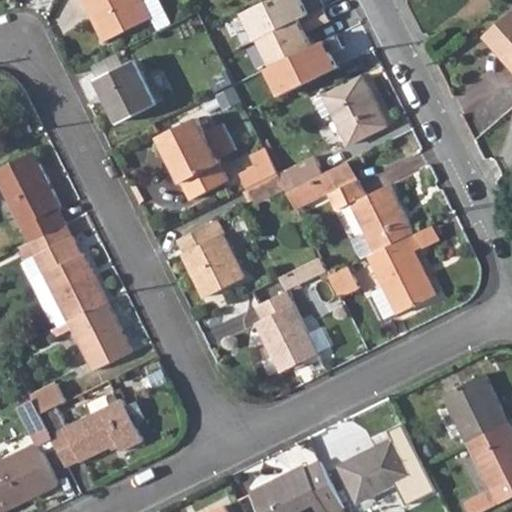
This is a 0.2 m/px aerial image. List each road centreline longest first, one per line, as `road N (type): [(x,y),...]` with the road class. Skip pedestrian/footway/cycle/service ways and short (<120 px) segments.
road 1 (residential): [(0,42),(33,51),(49,75),(177,346),(234,447)]
road 2 (residential): [(511,309),(234,447)]
road 3 (secondary): [(386,0),(511,262)]
road 4 (residential): [(234,447),(101,511)]
